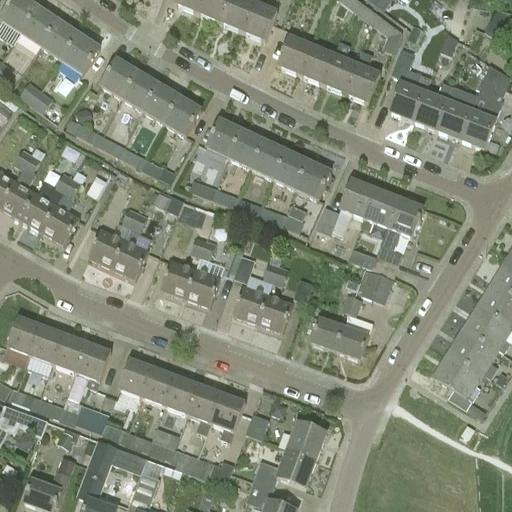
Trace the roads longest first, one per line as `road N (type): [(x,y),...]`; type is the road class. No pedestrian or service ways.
road 1 (residential): [(82,0),(207,79),(496,207)]
road 2 (residential): [(374,406),(118,311),(4,257)]
road 3 (residential): [(374,406),(496,207)]
